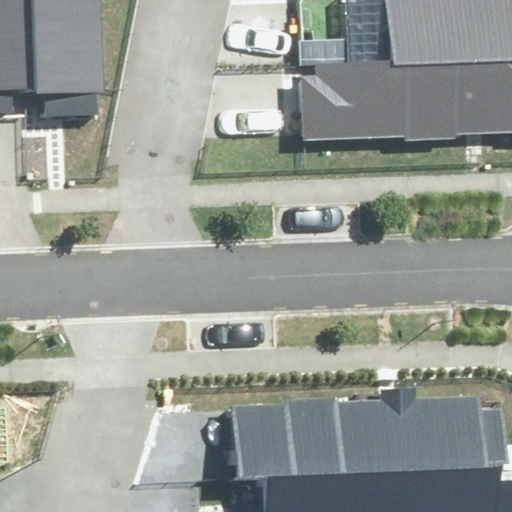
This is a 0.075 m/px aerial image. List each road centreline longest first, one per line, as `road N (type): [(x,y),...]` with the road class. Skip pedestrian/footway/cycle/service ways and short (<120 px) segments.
road 1 (residential): [(511,269),(136,280)]
road 2 (residential): [(181,0),(136,280)]
road 3 (residential): [(136,280),(70,511)]
road 4 (residential): [(136,280),(0,286)]
